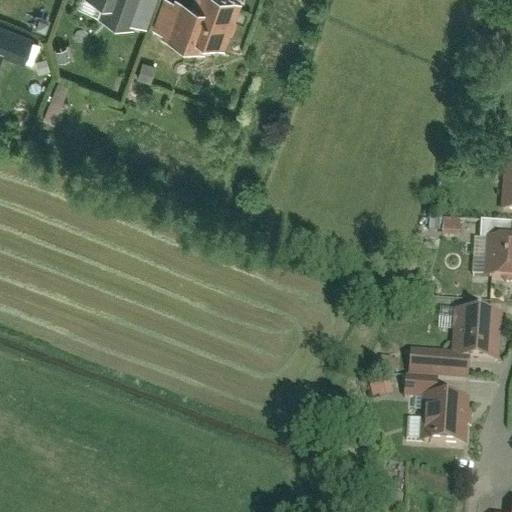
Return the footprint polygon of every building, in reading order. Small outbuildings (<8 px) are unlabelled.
[(153,0),(101,0),(110,3),(107,12),(144,26),(153,0)] [(153,0),(144,26),(142,31),(201,53),(205,42),(222,49),(232,23),(228,22),(235,5),(222,0),(194,0),(191,7),(175,1),(174,4),(163,0),(153,0)] [(30,43),(0,31),(0,53),(22,62),(30,43)] [(511,143),(490,144),(491,174),(495,174),(497,215),(503,215),(511,214),(511,143)] [(476,283),(511,283),(511,241),(477,241),(476,283)] [(444,317),(446,366),(495,364),(492,315),(444,317)] [(408,400),(411,454),(460,452),(457,397),(408,400)] [(511,511),(511,503),(497,504),(496,511),(511,511)]
